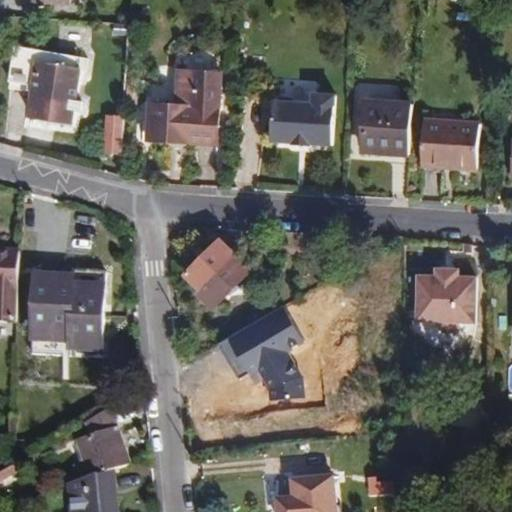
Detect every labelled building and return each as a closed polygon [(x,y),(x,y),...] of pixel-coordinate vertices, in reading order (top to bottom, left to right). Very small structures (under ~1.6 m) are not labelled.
[(38,75),(81,82),(86,58),(19,46),(13,82),(36,86),(38,75)] [(267,57),(256,56),(254,65),(265,66),(267,57)] [(180,106),(152,104),(150,141),(219,145),(225,73),(182,71),(180,106)] [(74,124),(81,82),(38,75),(36,86),(30,117),(74,124)] [(334,144),(335,144),(338,95),(316,93),(316,103),(277,100),(274,140),(296,142),(296,144),(313,145),(313,143),(334,144)] [(412,156),(415,104),(366,101),(361,152),(412,156)] [(480,170),(483,124),(426,121),(423,167),(480,170)] [(123,156),(125,126),(110,125),(108,155),(123,156)] [(219,305),(235,289),(221,276),(240,255),(222,236),(183,275),(203,295),(205,292),(219,305)] [(0,322),(17,323),(21,251),(0,250),(0,322)] [(439,269),(438,277),(420,277),(419,321),(477,324),(479,278),(461,278),(461,270),(439,269)] [(72,278),(36,276),(33,341),(69,343),(68,350),(106,352),(109,272),(73,270),(72,278)] [(225,342),(264,320),(254,302),(246,307),(235,289),(219,305),(225,342)] [(119,430),(112,408),(85,424),(91,439),(119,430)] [(130,464),(119,430),(91,439),(80,443),(92,478),(117,469),(130,464)] [(488,433),(462,431),(460,463),(486,465),(488,433)] [(15,465),(0,474),(0,484),(20,474),(15,465)] [(118,511),(117,469),(92,478),(69,486),(71,511),(118,511)] [(338,511),(335,477),(294,481),(296,497),(279,499),(280,511),(338,511)] [(296,497),(294,481),(277,482),(279,499),(296,497)] [(395,481),(370,482),(371,497),(396,495),(395,481)]
